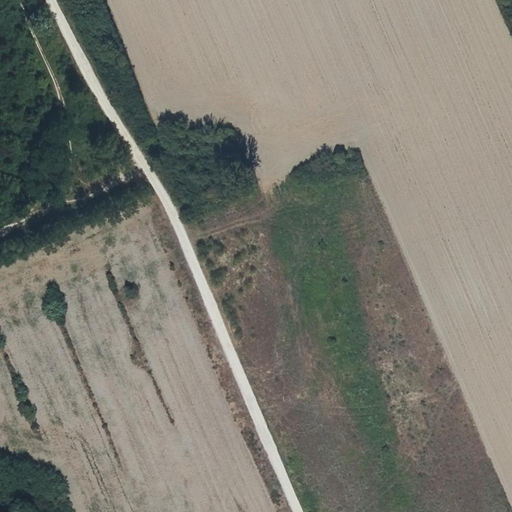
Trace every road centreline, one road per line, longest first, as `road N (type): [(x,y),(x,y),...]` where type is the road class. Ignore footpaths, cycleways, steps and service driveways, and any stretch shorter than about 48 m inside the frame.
road 1 (track): [(300,511),(171,207),(142,164)]
road 2 (track): [(142,164),(50,0)]
